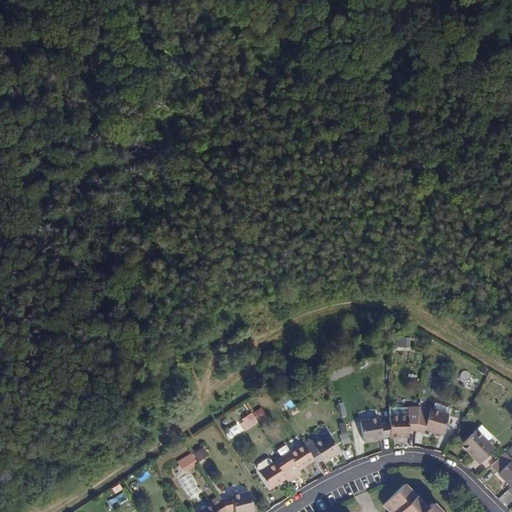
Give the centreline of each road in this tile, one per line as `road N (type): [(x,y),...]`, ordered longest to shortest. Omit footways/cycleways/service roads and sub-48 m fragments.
road 1 (track): [(101,171),(184,189),(246,221),(294,234),(323,230),(373,169),(389,165),(511,211)]
road 2 (residential): [(286,511),(336,481),(409,457),(457,473),(495,511)]
